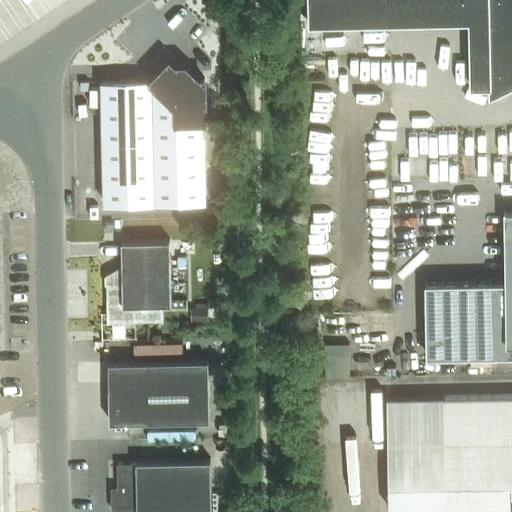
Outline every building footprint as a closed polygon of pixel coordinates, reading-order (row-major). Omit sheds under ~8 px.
[(511,0),(309,0),(310,23),(469,20),(471,86),(490,85),(491,95),(511,84),(511,0)] [(104,202),(111,202),(205,199),(204,119),(205,119),(204,78),(189,78),(170,60),(152,79),(102,80),(104,202)] [(427,355),(511,352),(511,211),(506,212),(506,209),(505,209),(506,280),(426,281),(427,355)] [(122,266),(107,276),(107,321),(163,320),(163,303),(171,303),(170,239),(122,240),(122,266)] [(330,373),(354,373),(354,339),(330,340),(330,373)] [(209,359),(109,361),(109,388),(110,421),(131,421),(131,420),(210,419),(209,359)] [(511,394),(443,396),(445,511),(511,511),(511,502),(511,394)] [(111,486),(112,510),(138,510),(137,511),(211,511),(211,459),(137,460),(137,462),(118,463),(118,486),(111,486)]
